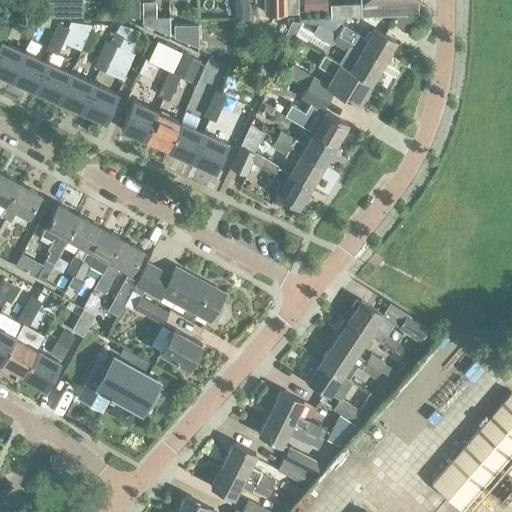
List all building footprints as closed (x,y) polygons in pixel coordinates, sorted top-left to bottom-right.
[(247,19),(247,0),(236,0),(236,19),(247,19)] [(298,0),(266,0),(266,12),(298,12),(298,0)] [(327,12),(326,0),(304,0),(304,12),(327,12)] [(417,16),(416,0),(361,0),(362,6),(355,6),(349,12),(349,17),(417,16)] [(29,35),(35,23),(19,15),(13,28),(29,35)] [(168,17),(155,17),(155,28),(168,34),(168,17)] [(337,35),(383,62),(396,41),(374,28),(367,40),(342,26),(347,17),(311,19),(337,35)] [(292,21),(285,36),(290,39),(294,37),(301,22),(292,21)] [(0,38),(4,40),(9,27),(0,23),(0,38)] [(52,36),(63,41),(68,29),(58,24),(52,36)] [(174,24),(174,37),(199,47),(198,24),(174,24)] [(115,31),(109,41),(119,46),(124,36),(115,31)] [(371,83),(383,62),(337,35),(332,44),(345,52),(338,63),(349,69),(371,83)] [(57,53),(63,41),(52,36),(47,48),(57,53)] [(157,40),(149,60),(173,71),(182,51),(157,40)] [(0,72),(10,77),(22,52),(0,41),(0,72)] [(100,53),(110,59),(116,47),(105,41),(100,53)] [(182,51),(173,71),(192,79),(201,60),(182,51)] [(34,88),(46,62),(22,52),(10,77),(34,88)] [(94,66),(104,71),(110,59),(100,54),(94,66)] [(349,69),(338,63),(325,55),(318,67),(332,75),(326,84),(313,76),(306,86),(328,99),(333,89),(359,104),(371,83),(349,69)] [(211,77),(221,79),(225,63),(204,58),(196,89),(207,92),(211,77)] [(57,99),(69,73),(46,62),(34,88),(57,99)] [(163,83),(173,87),(178,74),(168,70),(163,83)] [(81,109),(93,83),(69,73),(57,99),(81,109)] [(93,83),(81,109),(105,120),(117,94),(93,83)] [(168,100),(173,87),(163,83),(158,96),(168,100)] [(322,109),(328,99),(306,86),(300,98),(310,104),(321,111),(322,109)] [(216,89),(209,106),(219,110),(226,94),(216,89)] [(145,138),(156,112),(132,101),(121,127),(145,138)] [(292,104),(285,115),(289,118),(301,124),(313,132),(335,145),(347,124),(322,109),(321,111),(310,104),(305,112),(292,104)] [(219,110),(209,106),(203,118),(214,122),(219,110)] [(169,149),(180,122),(156,112),(145,138),(169,149)] [(191,159),(202,133),(180,122),(169,149),(191,159)] [(335,145),(313,132),(304,147),(292,140),(293,139),(280,131),(276,138),(323,166),(335,145)] [(202,133),(191,159),(215,170),(226,143),(202,133)] [(311,187),(323,166),(276,138),(271,146),(286,154),(284,158),(294,164),(288,173),(311,187)] [(277,167),(241,147),(230,167),(245,175),(252,163),(273,174),(277,167)] [(71,167),(59,184),(75,194),(86,177),(71,167)] [(311,187),(288,173),(287,175),(278,169),(273,178),(282,183),(276,194),(298,208),(311,187)] [(0,201),(6,205),(19,182),(0,172),(0,201)] [(19,182),(6,205),(0,216),(0,231),(1,232),(7,220),(9,221),(15,210),(28,217),(40,194),(19,182)] [(66,238),(79,215),(57,204),(40,234),(52,241),(50,243),(53,245),(45,258),(53,262),(66,238)] [(44,214),(39,224),(44,227),(49,217),(44,214)] [(79,215),(66,238),(79,245),(73,256),(81,260),(87,249),(100,227),(79,215)] [(73,274),(67,285),(79,291),(85,279),(83,278),(89,266),(102,272),(121,238),(100,227),(87,249),(81,260),(73,274)] [(142,249),(121,238),(94,286),(104,291),(118,266),(130,272),(142,249)] [(73,274),(81,260),(73,256),(65,270),(73,274)] [(170,275),(147,262),(134,286),(157,298),(159,295),(209,321),(209,320),(214,323),(223,307),(218,304),(224,293),(175,266),(170,275)] [(44,263),(37,276),(44,280),(51,267),(44,263)] [(124,305),(134,286),(137,280),(127,275),(114,299),(124,305)] [(2,279),(0,282),(0,304),(3,306),(14,285),(2,279)] [(161,323),(168,311),(139,295),(132,306),(161,323)] [(24,310),(33,315),(40,302),(30,297),(24,310)] [(382,314),(361,300),(359,302),(358,301),(355,305),(356,306),(347,320),(369,334),(381,343),(386,335),(388,333),(376,324),(382,314)] [(420,338),(427,327),(389,303),(382,314),(420,338)] [(83,335),(94,315),(83,309),(72,329),(83,335)] [(27,326),(33,315),(24,310),(17,321),(27,326)] [(356,354),(369,334),(347,320),(334,340),(356,354)] [(427,327),(420,338),(425,342),(434,332),(427,327)] [(0,361),(1,363),(15,338),(0,329),(0,361)] [(188,367),(200,344),(173,329),(160,351),(188,367)] [(67,345),(73,335),(63,330),(58,339),(67,345)] [(392,350),(398,342),(386,335),(381,343),(392,350)] [(22,374),(36,349),(15,338),(1,363),(22,374)] [(36,349),(22,374),(45,387),(59,362),(58,362),(67,345),(58,339),(48,356),(36,349)] [(367,362),(356,354),(334,340),(321,360),(347,378),(356,365),(362,369),(367,362)] [(159,381),(113,355),(106,368),(96,363),(77,397),(101,410),(110,395),(141,413),(159,381)] [(368,363),(379,370),(384,363),(373,356),(368,363)] [(308,379),(307,380),(329,395),(337,400),(339,398),(351,380),(347,378),(321,360),(315,369),(308,379)] [(374,377),(379,370),(368,363),(364,370),(374,377)] [(280,390),(269,411),(321,437),(325,430),(296,415),(303,401),(280,390)] [(462,508),(511,451),(511,393),(510,392),(431,481),(462,508)] [(335,411),(352,422),(359,411),(339,398),(337,400),(332,409),(335,411)] [(269,411),(258,433),(281,445),(287,432),(316,447),(321,437),(269,411)] [(333,430),(329,439),(339,445),(346,437),(333,430)] [(232,442),(222,464),(245,475),(256,481),(260,473),(261,471),(250,465),(256,454),(232,442)] [(284,458),(304,469),(309,457),(289,447),(284,458)] [(306,470),(304,469),(284,458),(278,469),(301,481),(306,470)] [(234,497),(245,475),(222,464),(211,485),(234,497)] [(256,481),(270,488),(274,480),(260,473),(256,481)] [(265,496),(270,488),(256,481),(252,490),(265,496)] [(185,496),(177,511),(218,511),(208,507),(185,496)] [(247,500),(240,511),(274,511),(270,510),(269,511),(247,500)]
